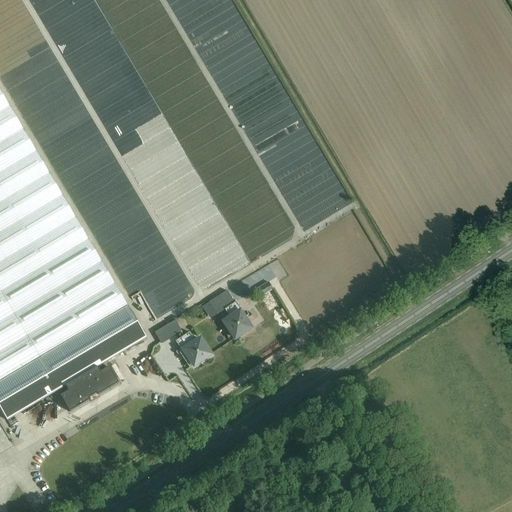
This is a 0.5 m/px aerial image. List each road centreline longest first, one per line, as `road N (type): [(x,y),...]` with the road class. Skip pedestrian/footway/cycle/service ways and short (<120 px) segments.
road 1 (primary): [(117,511),(511,251)]
road 2 (track): [(306,365),(395,511)]
